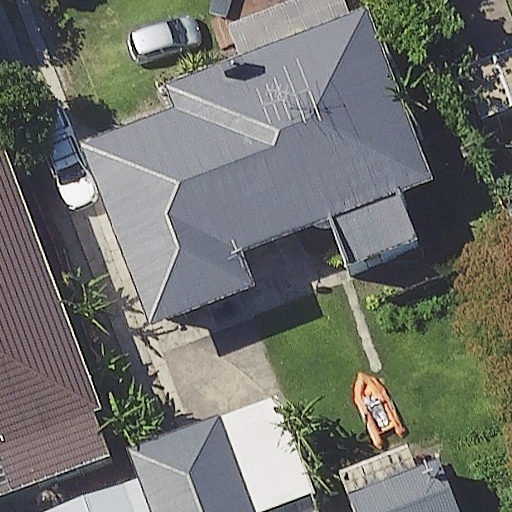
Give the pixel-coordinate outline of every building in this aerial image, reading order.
[(463,242),(370,41),(87,171),(170,352),(256,312),(242,281),(336,238),(359,289),(463,242)] [(0,511),(8,511),(116,475),(11,179),(0,183),(0,511)] [(252,511),(227,441),(148,468),(162,511),(252,511)] [(469,511),(446,454),(355,489),(364,511),(469,511)] [(143,511),(139,496),(84,511),(143,511)]
